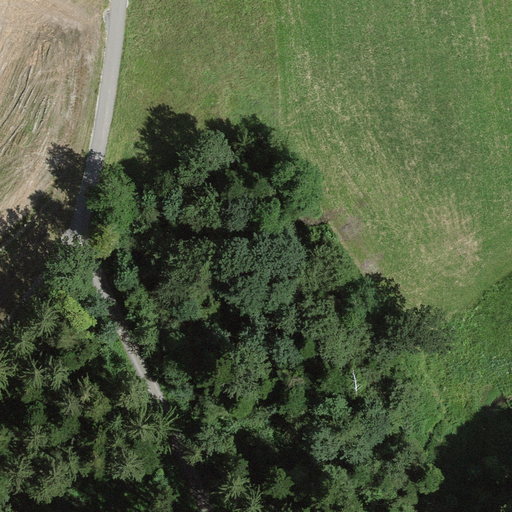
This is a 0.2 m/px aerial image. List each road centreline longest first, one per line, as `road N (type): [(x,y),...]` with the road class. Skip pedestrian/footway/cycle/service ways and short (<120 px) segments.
road 1 (unclassified): [(122,0),(80,235),(0,302)]
road 2 (track): [(204,511),(80,235)]
